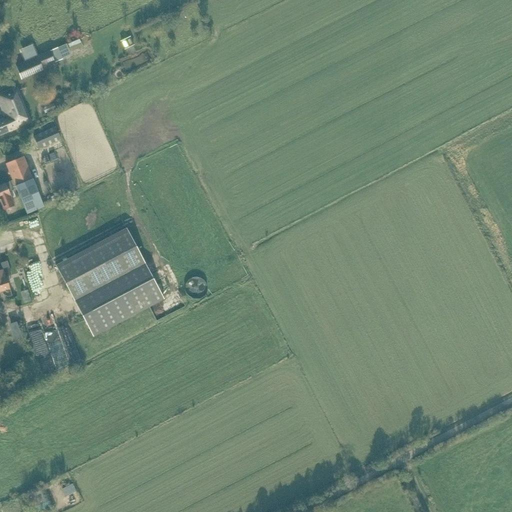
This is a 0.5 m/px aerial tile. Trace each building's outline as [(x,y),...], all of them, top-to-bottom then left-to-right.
[(51,35),(58,33),(56,26),(49,28),(51,35)] [(129,37),(121,41),(125,50),(133,46),(129,37)] [(72,38),(62,42),(64,46),(74,42),(72,38)] [(62,60),(58,52),(57,49),(15,67),(20,78),(42,69),(42,67),(53,63),(54,64),(62,60)] [(0,135),(28,124),(22,108),(14,88),(0,93),(0,107),(5,119),(0,120),(0,135)] [(39,149),(60,140),(61,140),(56,128),(34,137),(39,149)] [(44,207),(37,192),(23,157),(6,164),(26,214),(44,207)] [(8,193),(13,191),(10,182),(0,185),(0,201),(3,210),(14,205),(8,193)] [(93,337),(163,299),(126,229),(55,266),(93,337)] [(21,265),(23,287),(31,287),(30,277),(35,276),(33,264),(21,265)] [(6,277),(4,278),(2,270),(0,270),(0,291),(2,291),(2,293),(4,295),(7,297),(9,297),(11,296),(6,277)] [(30,302),(37,301),(36,293),(29,294),(30,302)] [(56,314),(41,319),(59,370),(73,365),(56,314)] [(41,319),(26,324),(43,375),(58,370),(41,319)] [(33,511),(47,504),(41,489),(26,496),(33,511)]
